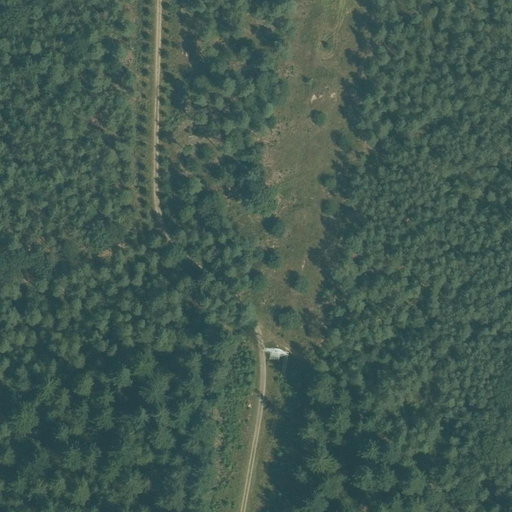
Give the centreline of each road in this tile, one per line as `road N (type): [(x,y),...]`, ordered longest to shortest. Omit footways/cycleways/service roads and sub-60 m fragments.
road 1 (track): [(157,0),(152,183),(161,233),(257,323),(256,416),(240,511)]
road 2 (track): [(257,323),(454,511)]
